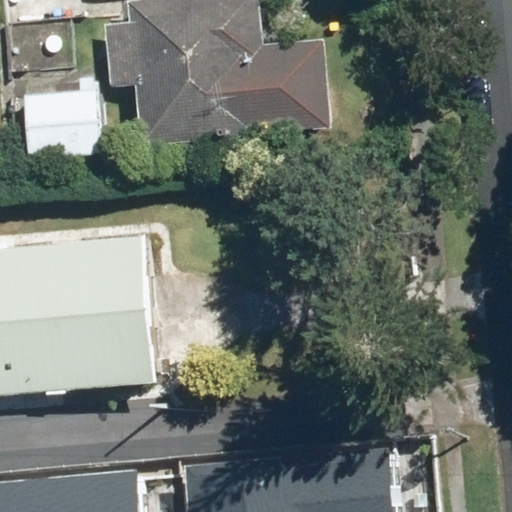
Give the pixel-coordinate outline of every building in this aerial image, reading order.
[(0,0),(0,25),(83,17),(81,0),(0,0)] [(138,78),(143,141),(337,124),(329,32),(264,38),(260,0),(130,0),(132,15),(103,17),(109,81),(138,78)] [(28,96),(32,158),(108,153),(103,91),(28,96)] [(0,382),(162,368),(149,224),(0,237),(0,382)] [(387,511),(380,442),(184,462),(189,511),(387,511)] [(146,511),(142,472),(0,487),(0,511),(146,511)]
